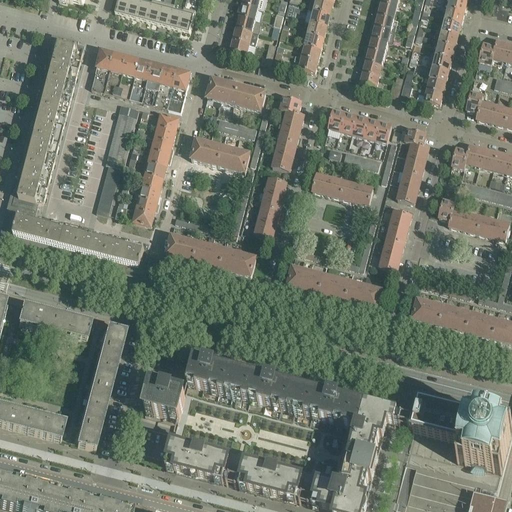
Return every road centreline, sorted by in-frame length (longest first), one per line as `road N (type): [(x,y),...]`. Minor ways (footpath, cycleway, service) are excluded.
road 1 (residential): [(270,298),(154,268),(204,69)]
road 2 (tertiary): [(511,402),(232,333)]
road 3 (tertiary): [(232,333),(0,266)]
road 4 (tertiary): [(0,286),(201,336),(232,333)]
road 5 (residential): [(270,298),(321,100)]
road 6 (residential): [(395,330),(446,132)]
road 7 (residential): [(204,69),(50,29)]
road 8 (residential): [(102,491),(139,345)]
road 9 (residential): [(446,132),(321,100)]
road 10 (residential): [(395,330),(270,298)]
road 11 (residential): [(321,100),(204,69)]
road 12 (residential): [(511,361),(395,330)]
